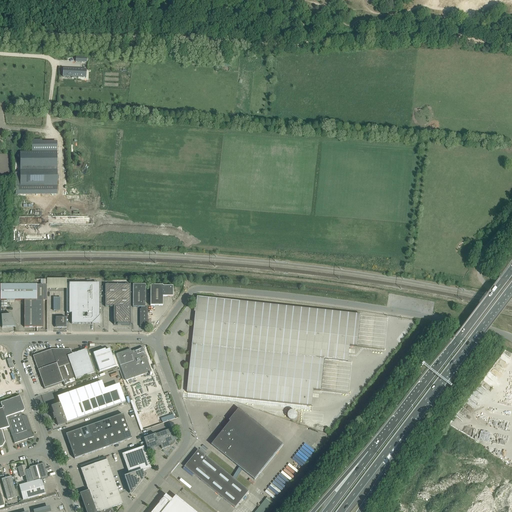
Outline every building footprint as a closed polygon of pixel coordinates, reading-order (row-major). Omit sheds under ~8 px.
[(62,77),(83,78),(84,69),(63,68),(62,77)] [(423,99),(412,102),(415,117),(423,123),(431,115),(440,109),(435,102),(423,99)] [(99,283),(67,283),(66,314),(71,314),(71,324),(100,324),(100,316),(99,316),(99,283)] [(24,285),(0,285),(0,301),(24,300),(36,300),(36,285),(24,285)] [(36,300),(43,300),(43,298),(47,298),(47,285),(36,285),(36,300)] [(129,325),(130,325),(130,320),(130,285),(105,285),(105,307),(113,307),(113,320),(114,320),(114,325),(116,323),(117,325),(119,323),(121,325),(129,325)] [(133,307),(141,307),(141,310),(139,310),(139,327),(147,327),(147,307),(145,307),(145,285),(133,285),(133,307)] [(150,285),(150,306),(163,306),(163,297),(173,297),(173,286),(163,286),(163,285),(150,285)] [(348,361),(350,346),(357,346),(360,315),(198,297),(196,309),(195,309),(194,312),(196,312),(187,393),(312,406),(314,390),(321,391),(324,359),(348,361)] [(36,300),(24,300),(24,327),(37,327),(43,327),(43,300),(36,300)] [(11,315),(9,315),(1,315),(2,328),(15,327),(11,315)] [(56,317),(56,327),(66,327),(66,317),(56,317)] [(130,349),(116,354),(126,381),(151,372),(143,347),(131,351),(130,349)] [(34,355),(33,357),(34,359),(33,361),(34,362),(35,364),(35,366),(36,366),(37,369),(37,370),(38,371),(44,389),(46,393),(65,387),(76,382),(75,379),(65,349),(63,349),(62,348),(61,349),(58,349),(57,348),(56,349),(53,349),(52,350),(50,349),(48,350),(46,350),(46,351),(43,352),(42,352),(41,353),(38,354),(37,353),(36,354),(34,355)] [(66,349),(65,349),(75,379),(90,374),(94,373),(86,349),(72,354),(71,350),(70,349),(68,349),(67,348),(66,349)] [(105,349),(100,351),(100,350),(97,351),(98,352),(93,353),(99,372),(115,366),(109,349),(106,351),(105,349)] [(125,401),(121,389),(106,394),(101,381),(57,397),(59,403),(52,406),(51,408),(54,414),(53,415),(54,417),(55,418),(57,424),(59,425),(125,401)] [(25,415),(22,416),(21,416),(20,413),(23,411),(24,409),(20,396),(0,403),(2,409),(0,409),(5,429),(9,428),(14,443),(34,437),(26,416),(25,415)] [(133,400),(130,401),(141,431),(143,430),(133,400)] [(255,480),(283,445),(240,410),(239,409),(229,421),(230,422),(212,445),(255,480)] [(123,414),(66,435),(74,459),(131,439),(123,414)] [(174,419),(173,414),(161,419),(162,423),(169,421),(174,419)] [(176,440),(172,428),(143,438),(147,450),(160,445),(162,449),(170,446),(170,445),(175,441),(176,440)] [(125,477),(129,490),(130,492),(132,493),(133,492),(134,490),(142,481),(141,479),(143,477),(144,477),(145,477),(145,476),(145,475),(145,474),(144,474),(143,474),(142,471),(151,468),(143,447),(122,454),(129,475),(125,477)] [(199,450),(185,467),(235,508),(249,491),(199,450)] [(106,460),(81,469),(88,490),(81,493),(87,511),(113,511),(112,508),(122,504),(106,460)] [(44,463),(29,467),(30,469),(30,472),(32,478),(33,481),(41,479),(48,478),(44,463)] [(25,466),(16,468),(18,468),(20,477),(25,476),(26,479),(27,483),(33,481),(32,478),(30,472),(30,469),(26,470),(25,466)] [(11,477),(2,480),(7,500),(17,497),(11,477)] [(27,483),(19,485),(23,500),(45,494),(41,479),(33,481),(27,483)] [(274,497),(277,494),(268,486),(265,488),(274,497)] [(195,511),(176,496),(173,500),(167,495),(166,495),(166,496),(165,498),(164,498),(153,511),(195,511)] [(258,506),(264,510),(268,503),(269,503),(272,498),(267,496),(263,503),(261,501),(258,506)]
